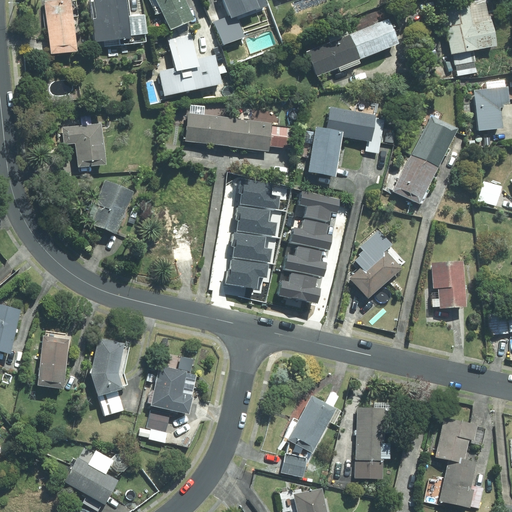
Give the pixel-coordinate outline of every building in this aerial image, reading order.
[(75,51),(69,0),(55,0),(43,1),(48,54),(75,51)] [(126,17),(124,0),(88,0),(94,43),(122,39),(123,45),(144,42),(141,15),(126,17)] [(193,19),(183,0),(154,0),(168,30),(193,19)] [(256,9),(252,0),(219,0),(227,18),(212,23),(221,47),(242,39),(233,17),(256,9)] [(471,24),(466,0),(451,0),(442,2),(447,26),(444,27),(448,53),(451,53),(453,65),(474,62),(472,49),(494,46),(489,21),(471,24)] [(345,35),(355,60),(396,43),(386,18),(345,35)] [(189,33),(165,38),(170,68),(155,71),(159,96),(216,85),(214,75),(223,73),(221,64),(215,65),(213,54),(194,58),(189,33)] [(314,76),(355,60),(345,35),(304,51),(314,76)] [(505,86),(471,90),(476,131),(500,128),(498,107),(501,107),(501,104),(507,103),(505,86)] [(380,137),(383,120),(373,119),(374,115),(328,107),(324,131),(341,134),(340,137),(369,142),(370,135),(380,137)] [(225,145),(229,118),(186,112),(183,140),(225,145)] [(411,153),(437,166),(456,128),(430,115),(411,153)] [(229,118),(225,145),(267,151),(271,123),(229,118)] [(75,167),(104,164),(100,123),(61,127),(63,144),(73,142),(75,167)] [(341,134),(324,131),(313,129),(305,172),(333,177),(340,137),(341,134)] [(417,204),(437,166),(411,153),(391,191),(417,204)] [(114,234),(132,191),(104,179),(93,203),(97,205),(90,223),(114,234)] [(495,206),(501,186),(482,181),(476,200),(495,206)] [(193,261),(190,245),(193,245),(185,197),(157,202),(161,227),(156,228),(159,248),(165,247),(165,250),(172,248),(174,264),(193,261)] [(248,214),(225,233),(226,244),(219,249),(238,270),(239,270),(250,283),(269,267),(258,255),(272,242),(248,214)] [(317,231),(294,227),(288,255),(275,252),(270,273),(282,276),(280,289),(298,292),(298,290),(306,292),(310,274),(325,277),(331,248),(314,245),(317,231)] [(401,268),(382,247),(348,278),(367,299),(401,268)] [(461,260),(430,263),(432,288),(436,288),(437,308),(464,307),(461,260)] [(0,351),(8,354),(19,310),(0,304),(0,351)] [(508,333),(506,312),(486,314),(488,335),(508,333)] [(61,388),(68,339),(42,335),(35,384),(61,388)] [(121,410),(116,390),(121,389),(116,373),(123,343),(97,337),(88,374),(95,396),(97,396),(103,416),(121,410)] [(149,405),(187,414),(190,397),(195,374),(185,372),(186,371),(158,365),(149,405)] [(333,424),(339,411),(309,395),(285,440),(288,441),(285,454),(284,454),(280,473),(301,478),(306,459),(302,458),(303,449),(310,453),(328,421),(333,424)] [(389,433),(390,410),(384,410),(384,408),(356,407),(354,479),(381,480),(382,458),(387,459),(387,443),(383,443),(383,433),(389,433)] [(169,414),(151,410),(146,429),(149,429),(149,430),(139,428),(137,435),(148,438),(147,439),(164,443),(166,433),(165,433),(169,414)] [(459,458),(463,459),(468,440),(472,441),(476,425),(443,418),(434,458),(447,460),(458,463),(459,458)] [(102,505),(117,480),(76,457),(62,482),(102,505)] [(458,463),(447,460),(437,501),(468,508),(473,490),(469,489),(475,462),(463,459),(459,458),(458,463)] [(296,511),(326,511),(321,488),(292,494),(296,511)] [(55,511),(54,491),(26,493),(28,511),(55,511)]
